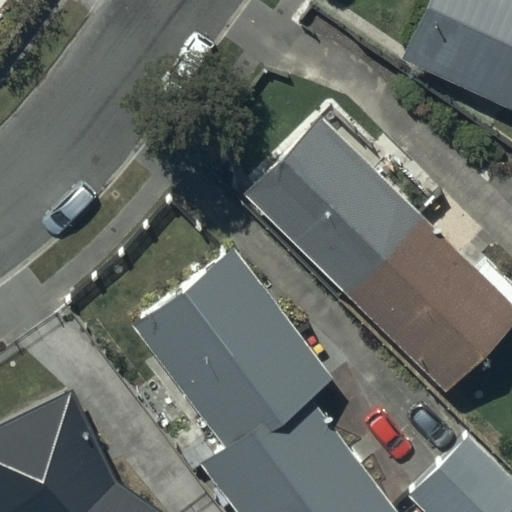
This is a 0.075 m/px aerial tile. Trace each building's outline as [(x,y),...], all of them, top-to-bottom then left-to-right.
[(511,0),(427,0),(401,56),(511,108),(511,0)] [(242,190),(443,389),(511,319),(511,283),(486,258),(477,268),(320,112),(242,190)] [(202,464),(237,511),(395,511),(311,398),(334,381),(235,248),(133,324),(224,447),(202,464)] [(0,511),(167,511),(115,477),(71,388),(0,422),(0,511)] [(425,509),(422,511),(503,511),(511,503),(511,477),(470,435),(410,495),(425,509)]
